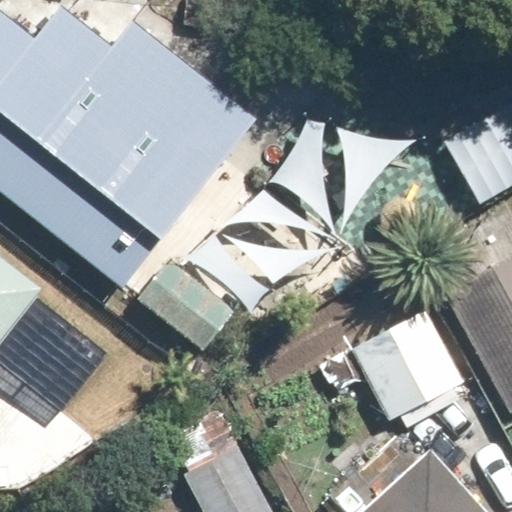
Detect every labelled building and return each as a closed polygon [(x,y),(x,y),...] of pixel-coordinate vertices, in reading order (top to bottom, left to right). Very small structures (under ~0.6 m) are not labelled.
[(0,10),(0,208),(111,296),(250,121),(126,23),(104,51),(49,7),(29,33),(0,10)] [(511,98),(511,97),(434,136),(471,211),(511,190),(511,98)] [(511,255),(433,296),(501,428),(511,420),(511,255)] [(162,263),(125,305),(195,366),(232,323),(162,263)] [(0,335),(35,290),(0,264),(0,335)] [(421,314),(344,356),(386,433),(463,391),(421,314)] [(180,476),(171,481),(189,511),(265,511),(266,511),(207,414),(160,442),(180,476)] [(473,511),(419,452),(354,511),(473,511)]
